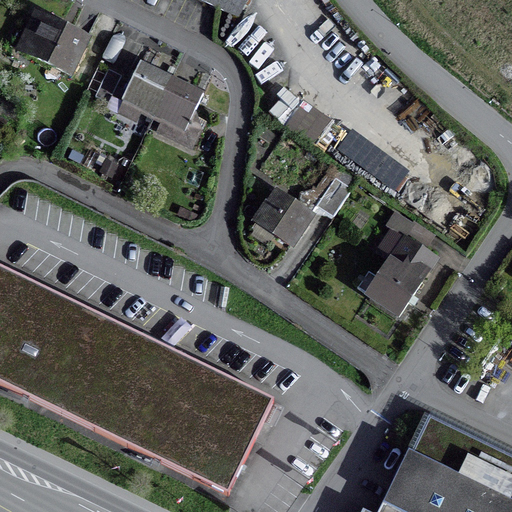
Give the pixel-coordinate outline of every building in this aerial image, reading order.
[(195,0),(228,16),(235,0),(195,0)] [(92,38),(34,10),(14,49),(72,78),(92,38)] [(100,57),(114,64),(126,41),(112,34),(100,57)] [(204,93),(199,91),(146,66),(139,63),(121,101),(112,97),(122,76),(108,71),(96,98),(108,104),(106,109),(117,116),(114,124),(129,131),(133,123),(137,125),(139,121),(148,124),(152,119),(161,124),(156,133),(193,151),(203,131),(196,113),(204,93)] [(323,154),(341,128),(298,97),(279,123),(323,154)] [(0,130),(5,133),(11,122),(0,116),(0,130)] [(338,151),(364,171),(378,153),(353,133),(338,151)] [(80,165),(85,157),(73,151),(69,159),(80,165)] [(100,175),(112,179),(118,164),(106,159),(100,175)] [(371,173),(380,180),(392,166),(383,159),(371,173)] [(184,184),(199,188),(204,173),(188,168),(184,184)] [(266,201),(251,222),(255,225),(251,230),(254,232),(251,235),(268,247),(274,238),(293,251),(318,214),(330,222),(351,191),(325,173),(313,190),(305,185),(295,201),(276,189),(267,202),(266,201)] [(194,224),(198,215),(180,208),(177,216),(194,224)] [(361,233),(369,222),(357,212),(349,223),(361,233)] [(363,298),(398,321),(401,317),(406,321),(420,300),(415,297),(440,260),(407,238),(416,226),(395,212),(385,227),(389,229),(373,253),(387,262),(363,298)] [(0,386),(229,496),(242,468),(264,423),(274,401),(157,345),(0,270),(0,386)] [(378,511),(363,511),(362,511),(511,511),(511,452),(431,414),(429,418),(427,417),(408,454),(407,454),(378,511)]
